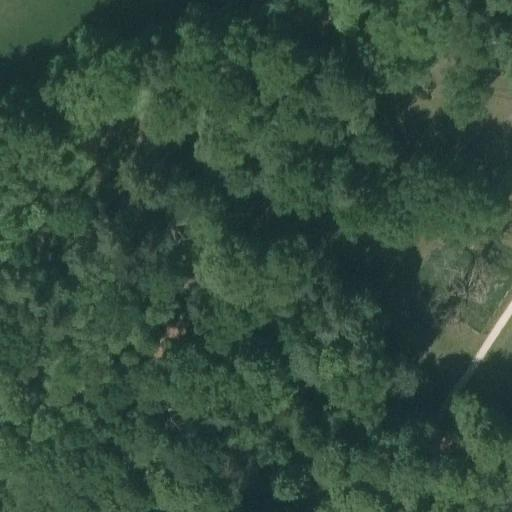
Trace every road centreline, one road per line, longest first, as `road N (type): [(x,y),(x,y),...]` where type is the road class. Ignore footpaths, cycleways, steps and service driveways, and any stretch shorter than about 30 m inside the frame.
road 1 (unclassified): [(0,133),(105,101),(352,0)]
road 2 (track): [(0,329),(105,101)]
